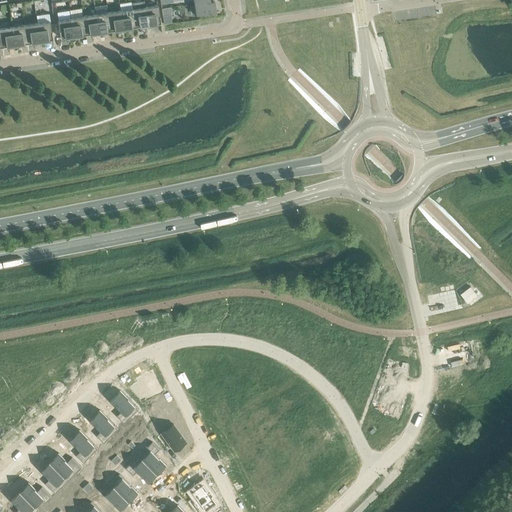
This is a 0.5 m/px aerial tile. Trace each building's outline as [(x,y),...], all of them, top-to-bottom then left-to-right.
[(214,1),(194,4),(196,15),(215,12),(214,1)] [(158,5),(145,7),(147,25),(160,23),(158,5)] [(145,7),(132,9),(135,26),(147,25),(145,7)] [(132,9),(120,11),(122,28),(135,26),(132,9)] [(120,11),(107,13),(110,30),(122,28),(120,11)] [(107,13),(95,14),(97,32),(110,30),(107,13)] [(95,14),(82,16),(85,34),(97,32),(95,14)] [(82,16),(70,18),(73,36),(85,34),(82,16)] [(73,36),(70,18),(57,20),(60,38),(73,36)] [(49,21),(37,23),(39,41),(52,39),(49,21)] [(37,23),(24,25),(27,43),(39,41),(37,23)] [(24,25),(12,27),(14,44),(27,43),(24,25)] [(12,27),(0,28),(0,33),(2,46),(14,44),(12,27)] [(468,304),(478,296),(470,287),(461,294),(468,304)] [(207,358),(190,359),(191,378),(208,377),(208,381),(214,381),(216,361),(207,362),(207,358)] [(233,358),(227,379),(241,383),(248,363),(233,358)] [(138,382),(129,388),(141,400),(146,397),(147,399),(162,391),(152,372),(137,379),(138,382)] [(120,391),(110,400),(122,411),(117,416),(124,423),(130,418),(126,414),(135,406),(120,391)] [(100,410),(90,420),(101,431),(97,436),(104,443),(110,438),(106,434),(115,426),(100,410)] [(174,424),(161,433),(162,434),(169,443),(174,451),(187,442),(174,424)] [(241,425),(224,439),(230,447),(247,432),(241,425)] [(79,430),(70,439),(81,451),(76,455),(84,463),(89,457),(86,454),(94,446),(79,430)] [(266,448),(239,469),(248,481),(264,468),(269,475),(279,465),(287,458),(281,451),(273,458),(266,448)] [(151,450),(142,458),(157,474),(166,466),(151,450)] [(58,453),(50,462),(65,477),(74,469),(77,472),(82,468),(72,458),(67,462),(58,453)] [(142,458),(134,467),(149,482),(157,474),(142,458)] [(50,462),(41,470),(50,479),(45,484),(55,494),(60,489),(56,486),(65,477),(50,462)] [(123,478),(114,486),(129,502),(138,493),(123,478)] [(202,482),(190,490),(196,498),(191,501),(199,511),(200,511),(216,501),(202,482)] [(28,483),(20,491),(35,507),(44,498),(47,502),(52,497),(42,487),(37,491),(28,483)] [(275,497),(262,509),(264,511),(290,511),(288,510),(295,503),(278,485),(270,493),(275,497)] [(114,486),(105,494),(121,510),(129,502),(114,486)] [(20,491),(11,499),(20,508),(16,511),(29,511),(35,507),(20,491)]
